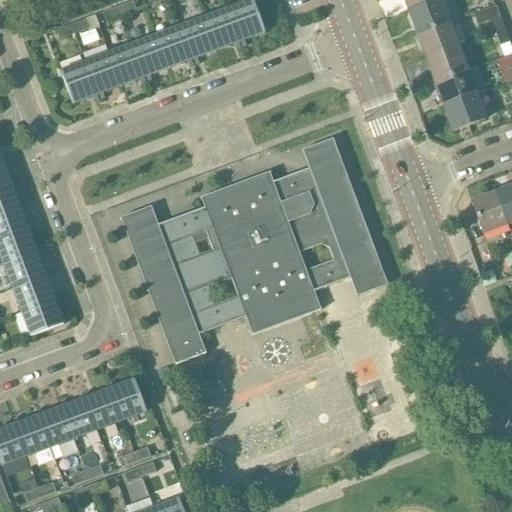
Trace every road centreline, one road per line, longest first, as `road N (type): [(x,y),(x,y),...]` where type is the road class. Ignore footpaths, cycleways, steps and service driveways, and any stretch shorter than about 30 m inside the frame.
road 1 (residential): [(47,160),(358,49)]
road 2 (residential): [(0,384),(86,351),(102,324),(47,160)]
road 3 (tertiary): [(511,407),(478,371),(410,190)]
road 4 (tertiary): [(410,190),(358,49)]
road 5 (residential): [(47,160),(0,28)]
